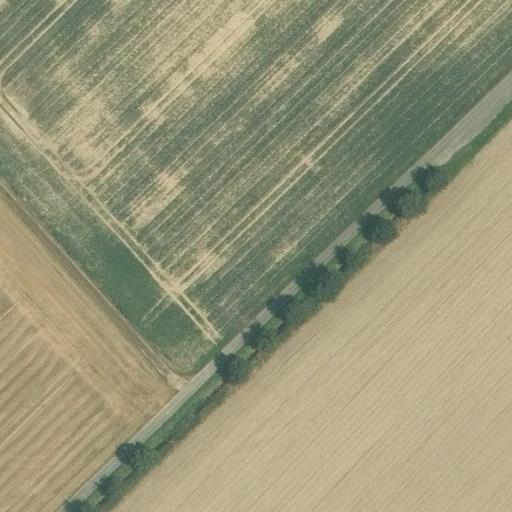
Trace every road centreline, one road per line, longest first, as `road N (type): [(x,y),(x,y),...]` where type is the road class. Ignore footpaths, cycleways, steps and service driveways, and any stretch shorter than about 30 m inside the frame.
road 1 (track): [(67,511),(511,79)]
road 2 (track): [(0,198),(184,397)]
